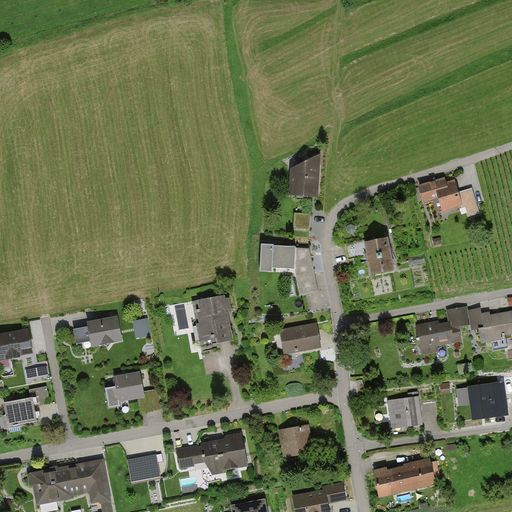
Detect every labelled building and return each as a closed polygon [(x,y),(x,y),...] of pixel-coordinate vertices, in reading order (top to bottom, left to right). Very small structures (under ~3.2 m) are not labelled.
[(0,0),(0,33),(8,31),(10,25),(8,17),(11,17),(15,1),(20,17),(23,6),(21,0),(55,0),(55,2),(62,0),(67,0),(68,3),(68,0),(0,0)] [(321,197),(323,155),(295,170),(293,196),(321,197)] [(450,179),(422,186),(426,202),(443,198),(447,212),(466,207),(459,182),(452,184),(450,179)] [(295,228),(311,230),(313,215),(297,214),(295,228)] [(400,270),(393,237),(371,241),(378,275),(400,270)] [(367,241),(348,244),(351,258),(370,255),(367,241)] [(318,292),(310,249),(273,247),(274,244),(261,244),(260,270),(272,271),(272,268),(294,269),(300,296),(318,292)] [(230,294),(194,300),(202,347),(238,341),(230,294)] [(453,318),(418,325),(425,357),(463,349),(458,327),(474,324),(470,305),(451,309),(453,318)] [(511,338),(511,311),(488,316),(490,328),(482,330),(485,344),(511,338)] [(92,326),(76,330),(79,344),(94,342),(95,346),(125,340),(121,316),(91,322),(92,326)] [(151,317),(135,319),(137,337),(153,335),(151,317)] [(320,324),(283,332),(288,357),(326,349),(320,324)] [(32,329),(0,335),(0,359),(0,361),(37,354),(32,329)] [(27,369),(28,378),(50,374),(49,365),(27,369)] [(143,373),(117,377),(118,386),(107,388),(110,408),(123,406),(122,401),(148,397),(143,373)] [(505,386),(473,390),(477,419),(509,415),(505,386)] [(48,387),(31,390),(32,397),(7,402),(11,427),(42,421),(39,406),(51,403),(48,387)] [(426,425),(421,395),(391,400),(395,429),(426,425)] [(309,424),(279,430),(285,461),(315,455),(309,424)] [(253,469),(246,431),(202,439),(203,444),(180,448),(184,470),(209,465),(216,476),(253,469)] [(159,454),(130,460),(136,486),(164,479),(159,454)] [(106,458),(32,474),(39,507),(78,499),(78,498),(92,495),(94,505),(116,501),(106,458)] [(434,458),(375,472),(381,499),(441,484),(434,458)] [(326,491),(295,496),(297,511),(332,511),(331,503),(348,500),(345,482),(325,486),(326,491)] [(267,511),(265,499),(231,506),(232,511),(267,511)]
